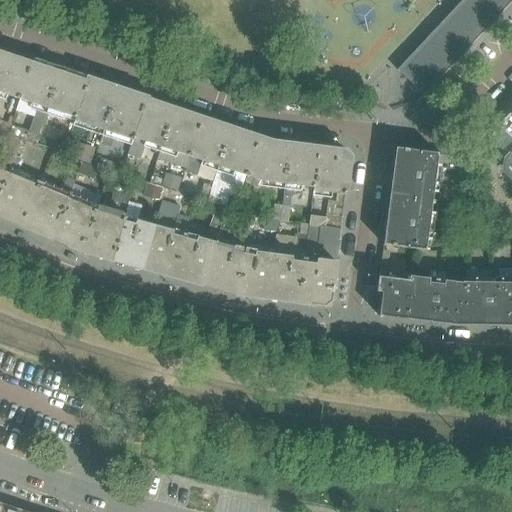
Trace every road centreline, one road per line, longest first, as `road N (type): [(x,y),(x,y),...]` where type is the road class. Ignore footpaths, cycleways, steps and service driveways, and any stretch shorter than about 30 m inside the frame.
road 1 (residential): [(0,27),(280,119),(376,131)]
road 2 (tertiary): [(352,341),(273,331),(97,286),(0,251)]
road 3 (residential): [(352,341),(376,131)]
road 4 (residential): [(376,131),(438,133),(511,60)]
road 5 (tertiary): [(511,355),(352,341)]
road 6 (residential): [(143,511),(0,468)]
